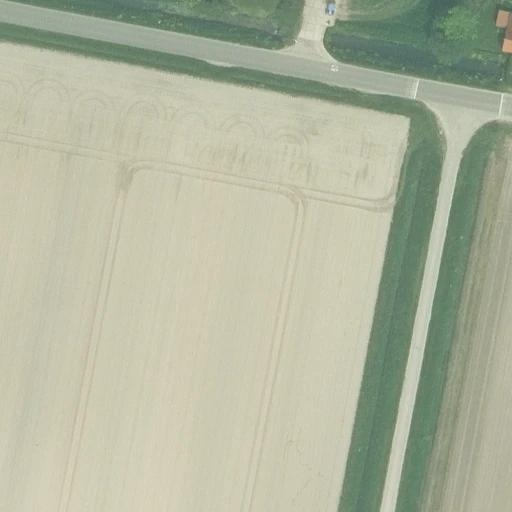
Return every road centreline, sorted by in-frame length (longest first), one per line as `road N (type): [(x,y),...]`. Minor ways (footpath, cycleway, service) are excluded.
road 1 (unclassified): [(463,98),(0,11)]
road 2 (unclassified): [(386,511),(463,98)]
